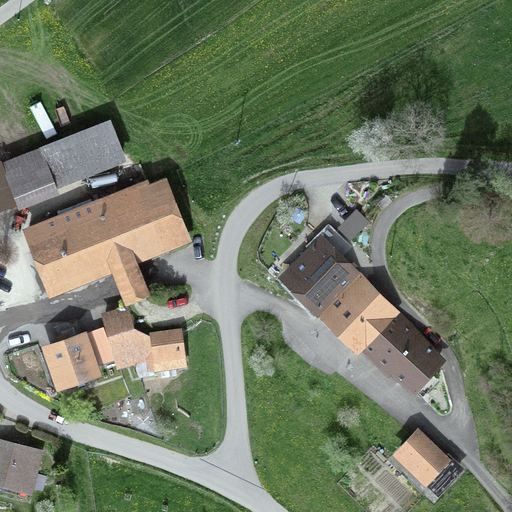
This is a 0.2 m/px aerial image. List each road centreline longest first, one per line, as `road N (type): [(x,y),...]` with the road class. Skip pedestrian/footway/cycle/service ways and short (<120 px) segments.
road 1 (unclassified): [(511,168),(341,172),(289,181),(255,201),(233,235),(225,277),(231,486)]
road 2 (unclassified): [(231,486),(43,418),(0,392)]
